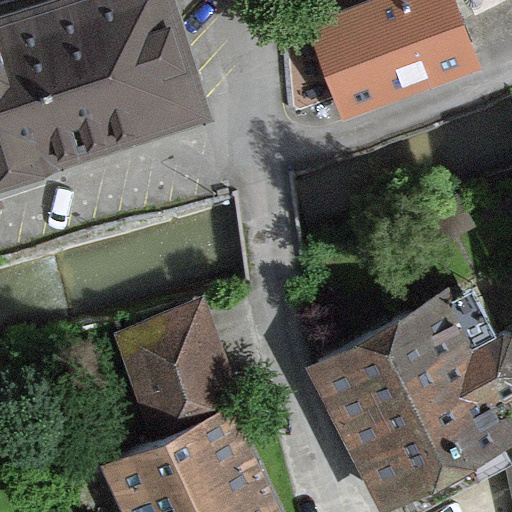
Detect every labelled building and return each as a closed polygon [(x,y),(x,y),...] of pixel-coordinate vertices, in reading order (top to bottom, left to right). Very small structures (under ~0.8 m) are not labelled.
[(0,164),(196,102),(163,0),(52,0),(0,16),(0,164)] [(343,103),(463,58),(440,0),(403,0),(317,32),(343,103)] [(429,239),(464,220),(453,199),(418,218),(429,239)] [(500,334),(497,336),(471,349),(442,294),(314,362),(383,498),(511,429),(511,345),(507,336),(500,334)] [(218,406),(228,402),(192,305),(119,335),(159,435),(218,406)] [(269,511),(218,406),(159,435),(104,459),(129,511),(269,511)]
